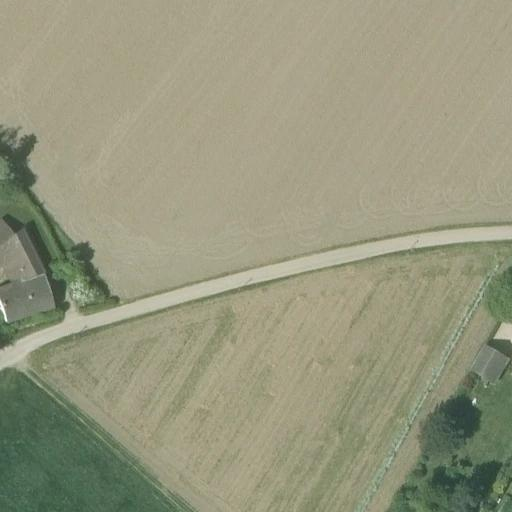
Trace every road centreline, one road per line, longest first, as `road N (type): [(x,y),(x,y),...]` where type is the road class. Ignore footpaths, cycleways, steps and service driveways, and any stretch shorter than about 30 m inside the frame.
road 1 (residential): [(511,235),(449,237),(281,272),(83,323),(0,362)]
road 2 (track): [(11,352),(188,511)]
